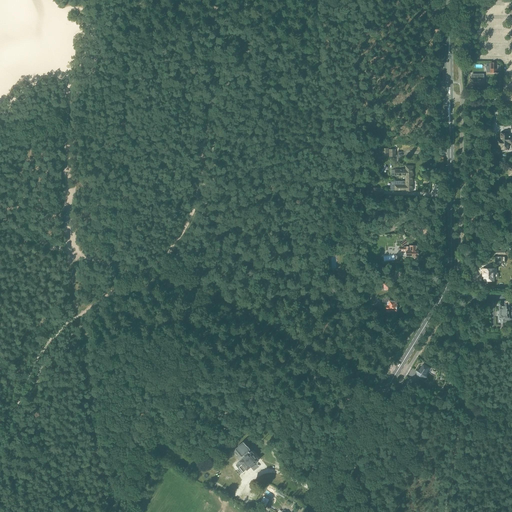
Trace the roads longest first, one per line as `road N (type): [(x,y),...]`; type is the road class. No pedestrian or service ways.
road 1 (track): [(216,0),(213,86),(193,203),(165,254),(41,348),(0,446)]
road 2 (secondary): [(314,511),(448,285),(450,98)]
road 3 (track): [(0,230),(140,273),(299,341)]
road 4 (unclassified): [(446,301),(460,259),(458,98)]
